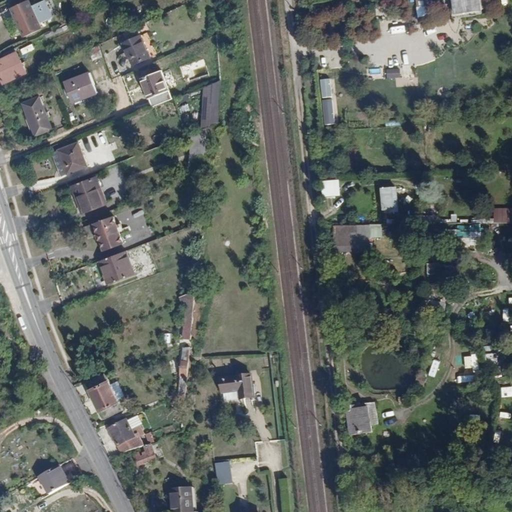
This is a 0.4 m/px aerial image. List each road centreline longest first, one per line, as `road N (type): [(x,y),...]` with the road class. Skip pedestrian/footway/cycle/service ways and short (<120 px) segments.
road 1 (track): [(349,511),(289,0)]
road 2 (tertiary): [(36,324),(126,511)]
road 3 (unknown): [(511,295),(463,302),(443,377),(395,431)]
road 4 (unknown): [(295,55),(412,47),(463,29)]
road 5 (tertiary): [(36,324),(0,194)]
